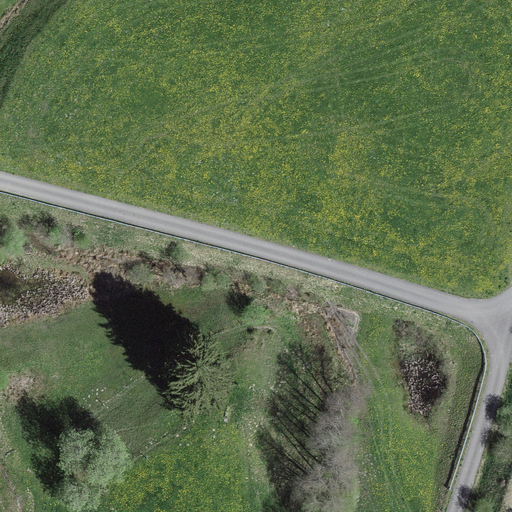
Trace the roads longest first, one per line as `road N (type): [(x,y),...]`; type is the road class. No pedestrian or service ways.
road 1 (unclassified): [(0,180),(511,323)]
road 2 (unclassified): [(511,347),(459,511)]
